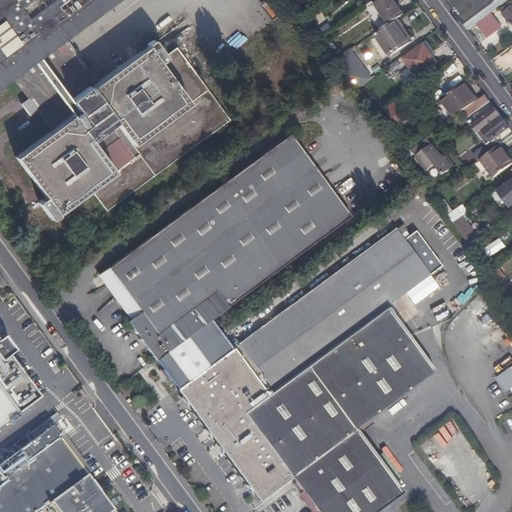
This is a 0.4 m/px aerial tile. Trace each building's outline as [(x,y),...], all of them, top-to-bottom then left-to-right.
[(165,57),(165,56),(153,41),(152,40),(147,43),(147,46),(97,83),(61,35),(109,0),(0,0),(0,80),(11,73),(53,130),(15,158),(45,197),(39,202),(38,203),(51,220),(52,220),(58,216),(57,213),(90,190),(114,172),(91,141),(116,123),(132,144),(189,103),(159,62),(165,59),(165,57)] [(395,0),(375,0),(374,0),(390,24),(399,18),(405,14),(395,0)] [(446,0),(469,30),(477,24),(491,13),(508,0),(446,0)] [(491,13),(477,24),(487,38),(502,27),(497,20),(501,16),(497,11),(493,14),(491,13)] [(390,24),(376,33),(391,55),(411,42),(403,30),(405,29),(399,18),(390,24)] [(424,44),(434,56),(437,54),(428,42),(424,44)] [(439,63),(434,56),(424,44),(404,58),(418,78),(439,63)] [(176,47),(165,56),(165,57),(165,59),(159,62),(189,103),(132,144),(139,154),(114,172),(90,190),(106,211),(230,120),(176,47)] [(343,72),(357,90),(373,79),(351,50),(335,60),(343,72)] [(444,73),(455,81),(463,72),(452,63),(444,73)] [(475,103),(464,85),(443,100),(454,115),(464,111),(475,103)] [(491,102),(486,95),(475,103),(480,110),(491,102)] [(396,102),(380,114),(388,125),(396,119),(401,126),(409,120),(396,102)] [(475,103),(464,111),(469,118),(480,110),(475,103)] [(492,142),(510,127),(496,108),(473,126),(478,132),(482,129),(492,142)] [(478,132),(488,145),(492,142),(482,129),(478,132)] [(128,321),(156,358),(156,359),(193,331),(211,318),(350,215),(291,134),(103,271),(106,277),(112,272),(129,295),(123,299),(135,316),(128,321)] [(428,137),(412,150),(436,180),(454,166),(447,156),(444,157),(428,137)] [(400,148),(405,155),(410,150),(406,144),(400,148)] [(511,161),(500,145),(479,160),(493,179),(511,164),(511,161)] [(511,179),(498,190),(510,207),(511,206),(511,179)] [(462,217),(455,222),(471,245),(479,239),(462,217)] [(388,307),(387,306),(430,275),(395,229),(239,344),(275,391),(315,360),(326,374),(358,350),(348,336),(388,307)] [(491,271),(495,276),(502,271),(499,266),(491,271)] [(106,277),(123,299),(129,295),(112,272),(106,277)] [(435,370),(388,307),(348,336),(358,350),(326,374),(315,360),(275,391),(269,395),(245,413),(292,477),(317,511),(374,511),(403,492),(368,445),(415,411),(403,394),(435,370)] [(199,330),(216,325),(211,318),(193,331),(199,330)] [(220,330),(216,325),(199,330),(193,331),(156,359),(165,370),(220,330)] [(233,348),(220,330),(165,370),(179,388),(233,348)] [(234,348),(233,348),(179,388),(177,389),(259,501),(292,477),(245,413),(269,395),(234,348)] [(0,427),(37,400),(0,349),(0,427)] [(507,393),(511,389),(511,366),(496,377),(507,393)] [(151,382),(154,386),(160,394),(166,390),(157,378),(151,382)] [(151,388),(154,386),(151,382),(134,394),(139,402),(154,392),(151,388)] [(0,511),(36,511),(87,475),(51,426),(35,439),(30,432),(13,445),(18,451),(0,463),(0,511)] [(113,511),(87,475),(36,511),(113,511)]
